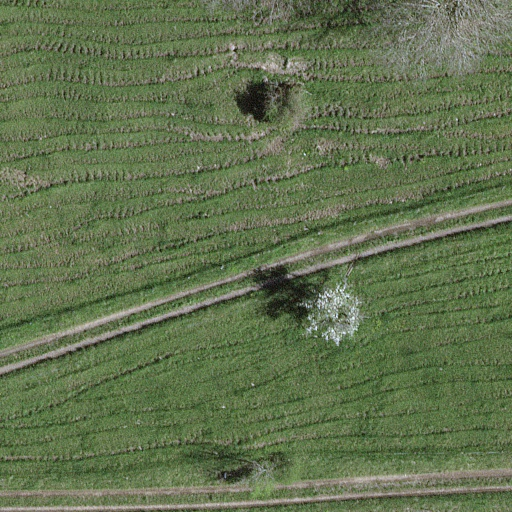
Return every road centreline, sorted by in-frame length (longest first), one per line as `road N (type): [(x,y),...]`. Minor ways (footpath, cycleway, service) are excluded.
road 1 (track): [(0,364),(365,245),(511,209)]
road 2 (track): [(511,479),(0,500)]
